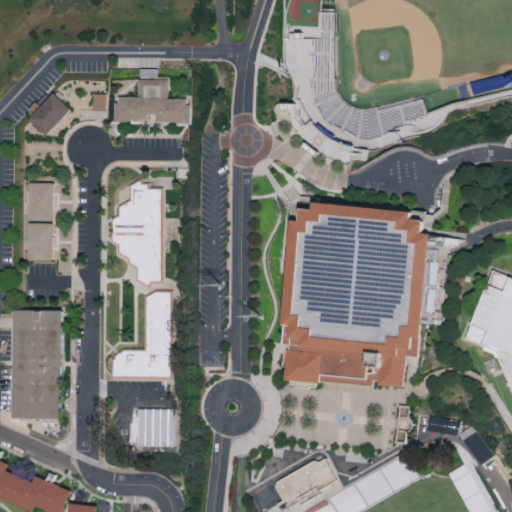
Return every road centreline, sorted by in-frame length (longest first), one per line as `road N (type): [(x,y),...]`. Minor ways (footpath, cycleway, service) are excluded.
road 1 (residential): [(231,412),(241,361),(245,67),(264,0)]
road 2 (residential): [(0,429),(113,483),(148,487),(171,500)]
road 3 (residential): [(86,466),(88,299)]
road 4 (residential): [(88,299),(90,152)]
